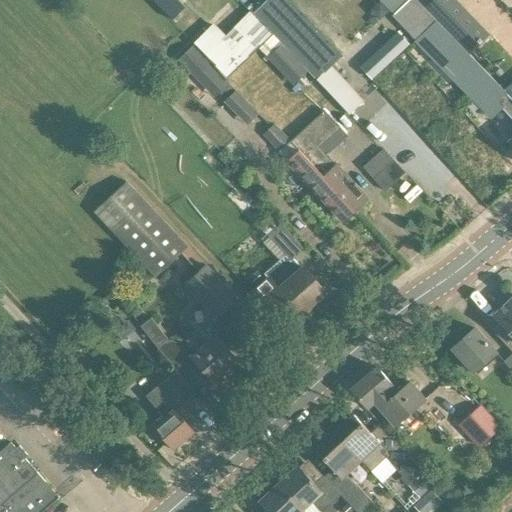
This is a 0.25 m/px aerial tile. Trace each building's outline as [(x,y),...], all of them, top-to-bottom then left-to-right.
[(154,0),(174,20),(188,7),(182,0),(154,0)] [(341,55),(287,0),(264,0),(253,11),(317,78),(330,66),(341,55)] [(379,0),(393,14),(407,0),(379,0)] [(407,0),(393,14),(392,16),(391,16),(414,40),(433,21),(413,0),(407,0)] [(413,0),(433,21),(467,56),(490,33),(456,0),(413,0)] [(247,59),(273,35),(251,13),(225,38),(212,25),(194,45),(227,79),(247,59)] [(433,21),(414,40),(469,98),(489,79),(467,56),(433,21)] [(404,47),(395,38),(369,62),(378,71),(404,47)] [(224,98),(234,89),(193,46),(178,60),(214,98),(219,93),(224,98)] [(364,101),(330,66),(317,78),(315,79),(350,115),(364,101)] [(237,88),(225,101),(250,124),(262,111),(237,88)] [(511,102),(504,94),(495,103),(511,121),(511,136),(507,141),(511,146),(511,102)] [(289,143),(353,209),(364,199),(334,167),(335,166),(318,147),(338,128),(323,112),(290,142),(289,143)] [(289,143),(290,142),(275,124),(263,135),(341,220),(353,209),(289,143)] [(373,180),(384,192),(404,172),(393,161),(373,180)] [(155,277),(187,247),(127,182),(94,212),(155,277)] [(268,236),(276,228),(269,220),(261,228),(268,236)] [(292,261),(304,250),(280,225),(276,228),(268,236),(292,261)] [(219,318),(237,301),(204,265),(186,282),(219,318)] [(325,293),(301,266),(275,289),(267,280),(255,290),(287,326),(325,293)] [(249,278),(256,286),(263,279),(257,272),(249,278)] [(500,324),(492,331),(511,352),(511,297),(493,316),(500,324)] [(158,349),(169,341),(152,319),(141,327),(158,349)] [(473,329),(451,349),(473,373),(495,353),(473,329)] [(217,387),(228,378),(223,372),(236,361),(215,336),(191,357),(217,387)] [(86,374),(94,367),(81,353),(74,360),(86,374)] [(511,354),(503,362),(511,372),(511,354)] [(183,366),(176,372),(190,390),(198,384),(183,366)] [(377,368),(350,392),(367,411),(373,405),(393,428),(426,400),(409,381),(397,391),(394,394),(386,385),(389,382),(377,368)] [(181,404),(193,394),(190,390),(176,372),(163,383),(181,404)] [(184,440),(193,433),(172,409),(155,388),(144,397),(162,417),(152,426),(172,450),(175,447),(177,449),(185,442),(184,440)] [(479,406),(457,426),(478,448),(501,427),(480,405),(479,406)] [(352,416),(334,432),(361,462),(361,461),(371,471),(372,471),(385,459),(386,458),(403,477),(410,484),(422,473),(414,464),(378,426),(370,434),(352,416)] [(334,432),(314,450),(332,470),(342,480),(346,476),(361,462),(334,432)] [(15,449),(10,444),(0,452),(0,511),(41,511),(58,498),(24,459),(28,456),(19,446),(15,449)] [(297,467),(278,486),(302,511),(312,503),(319,511),(322,511),(340,495),(337,492),(323,478),(322,476),(313,485),(298,468),(297,467)] [(350,480),(337,492),(340,495),(347,503),(348,504),(353,510),(355,511),(374,511),(378,510),(350,480)] [(278,486),(259,503),(260,504),(267,511),(301,511),(302,511),(278,486)] [(421,498),(413,506),(418,511),(429,511),(432,509),(421,498)] [(347,503),(341,509),(344,511),(350,511),(353,510),(348,504),(347,503)]
